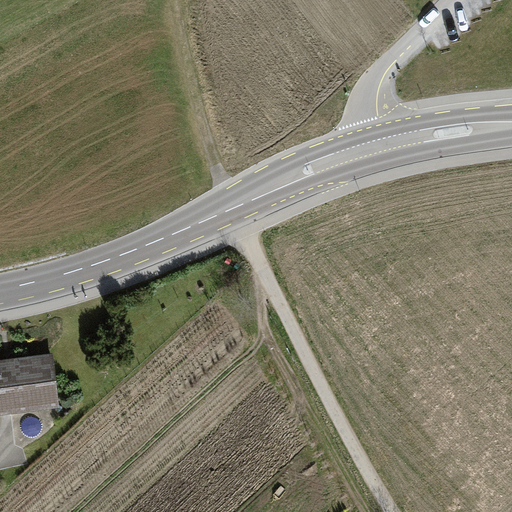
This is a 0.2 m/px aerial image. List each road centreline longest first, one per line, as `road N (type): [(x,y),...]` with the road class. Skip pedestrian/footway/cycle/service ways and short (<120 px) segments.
road 1 (secondary): [(0,289),(155,242),(361,149)]
road 2 (track): [(242,233),(394,511)]
road 3 (unclassified): [(454,0),(369,90),(359,119),(361,149)]
road 4 (secondary): [(361,149),(511,123)]
